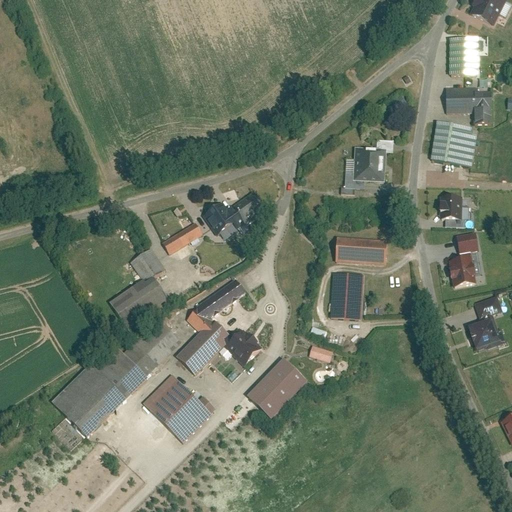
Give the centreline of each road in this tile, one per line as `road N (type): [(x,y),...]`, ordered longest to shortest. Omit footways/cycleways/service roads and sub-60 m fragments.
road 1 (unclassified): [(435,45),(406,55),(283,153),(0,236)]
road 2 (residential): [(435,45),(414,179),(420,270),(457,394),(511,502)]
